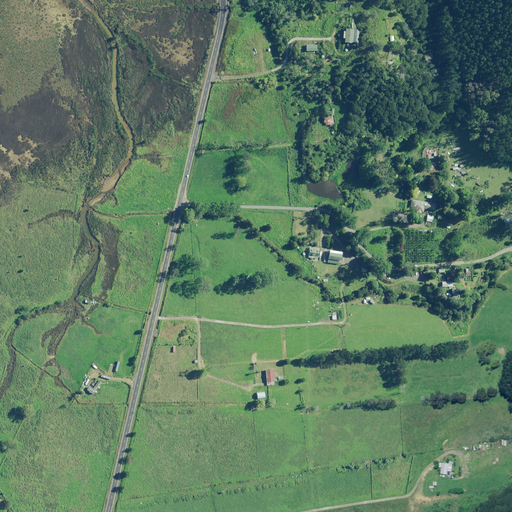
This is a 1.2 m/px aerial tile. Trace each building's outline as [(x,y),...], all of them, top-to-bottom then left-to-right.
[(359,30),(345,29),(345,32),(343,32),(342,38),(344,38),(344,42),(358,44),(359,30)] [(325,116),(325,119),(323,120),(323,123),(325,123),(325,125),(326,128),(329,128),(329,127),(332,126),(332,124),(333,124),(333,115),(325,116)] [(436,203),(411,199),(410,206),(413,207),(413,210),(416,211),(416,212),(421,213),(421,211),(423,212),(424,209),(435,211),(436,203)] [(319,249),(309,247),(308,257),(317,259),(319,249)] [(342,252),(329,250),(327,263),(339,264),(340,255),(342,255),(342,252)] [(452,277),(447,277),(447,282),(442,282),(442,287),(453,286),(452,277)] [(275,369),(265,370),(266,382),(274,381),(274,377),(276,377),(275,369)] [(101,383),(98,381),(97,382),(96,381),(91,388),(88,386),(86,390),(92,395),(101,383)] [(264,391),(256,392),(257,400),(265,399),(264,391)] [(450,464),(443,463),(442,467),(443,467),(442,473),(448,474),(449,471),(453,471),(454,464),(453,464),(453,461),(450,461),(450,464)]
